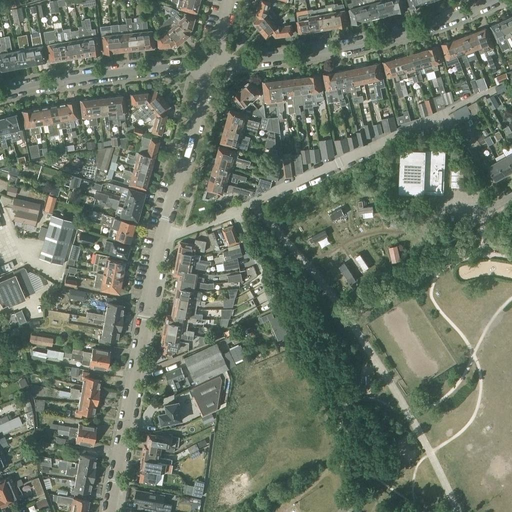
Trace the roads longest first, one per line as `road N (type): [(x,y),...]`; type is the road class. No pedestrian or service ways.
road 1 (residential): [(108,511),(158,241),(201,74)]
road 2 (residential): [(221,56),(244,64),(374,42),(497,0)]
road 3 (residential): [(0,95),(111,76),(201,74)]
